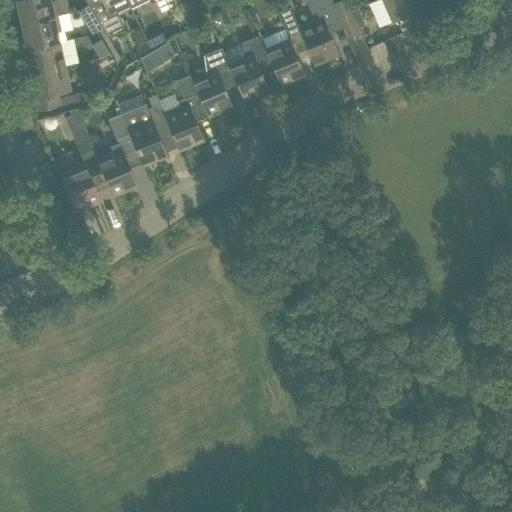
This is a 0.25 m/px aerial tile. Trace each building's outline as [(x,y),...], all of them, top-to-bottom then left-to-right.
[(16,0),(20,23),(56,15),(69,12),(66,0),(11,0),(12,1),(16,0)] [(88,5),(87,5),(102,29),(102,28),(106,34),(124,25),(118,13),(130,7),(126,0),(84,0),(85,0),(88,5)] [(217,0),(214,0),(206,4),(210,13),(221,7),(217,0)] [(333,4),(333,3),(332,3),(331,0),(305,0),(313,20),(300,25),(309,47),(307,48),(314,64),(338,54),(329,32),(343,26),(338,15),(333,4)] [(346,0),(340,0),(333,3),(333,4),(338,15),(350,10),(346,0)] [(382,0),(391,21),(422,8),(419,0),(382,0)] [(92,34),(102,29),(87,5),(78,10),(92,34)] [(272,62),(271,63),(280,85),(304,75),(295,53),(307,48),(309,47),(300,25),(298,26),(290,7),(277,12),(284,29),(262,38),(272,62)] [(338,15),(343,26),(348,39),(359,34),(356,27),(364,24),(357,8),(351,11),(350,10),(338,15)] [(20,23),(26,48),(58,41),(56,33),(60,32),(56,15),(20,23)] [(163,31),(146,40),(151,51),(167,41),(163,31)] [(234,79),(236,83),(244,101),(268,90),(259,68),(271,63),(272,62),(262,38),(259,39),(258,35),(242,42),(244,56),(229,62),(235,78),(234,79)] [(151,51),(140,57),(147,71),(154,67),(164,62),(163,61),(174,55),(173,54),(180,51),(174,37),(167,41),(151,51)] [(99,58),(109,52),(101,39),(91,45),(99,58)] [(146,40),(135,45),(140,57),(151,51),(146,40)] [(24,57),(28,73),(64,66),(61,55),(58,41),(26,48),(28,56),(24,57)] [(224,88),(236,83),(234,79),(235,78),(229,62),(225,53),(224,54),(221,47),(204,54),(206,72),(192,78),(191,78),(195,87),(196,86),(207,112),(206,112),(207,116),(232,106),(224,88)] [(64,66),(28,73),(36,110),(55,106),(60,105),(87,99),(85,91),(70,95),(58,97),(57,93),(69,91),(64,66)] [(179,105),(164,111),(169,128),(179,150),(203,140),(195,121),(207,116),(206,112),(207,112),(196,86),(195,87),(191,78),(192,78),(190,74),(176,80),(183,98),(177,100),(179,105)] [(140,158),(139,158),(142,165),(167,155),(157,133),(169,128),(164,111),(160,103),(148,108),(145,103),(121,113),(129,134),(130,133),(140,158)] [(70,114),(65,117),(71,130),(83,125),(76,109),(69,110),(70,114)] [(97,157),(104,173),(103,173),(112,195),(137,185),(129,167),(141,162),(139,158),(140,158),(130,133),(129,134),(121,113),(108,118),(120,147),(97,157)] [(79,165),(60,173),(76,211),(100,200),(91,178),(103,173),(104,173),(97,157),(94,148),(93,149),(81,154),(84,163),(79,165)]
